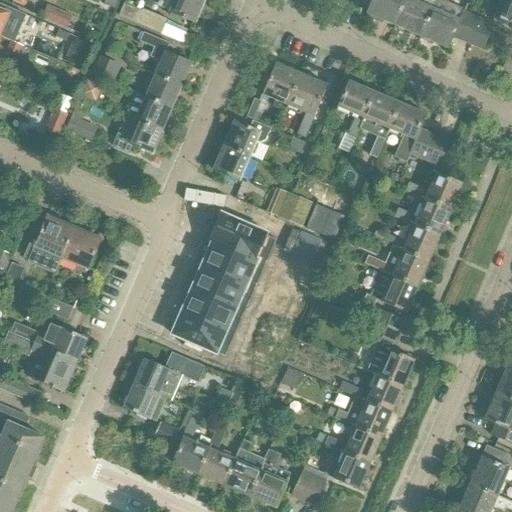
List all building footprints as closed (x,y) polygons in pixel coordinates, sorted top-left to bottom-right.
[(170,0),(173,1),(169,12),(195,24),(205,1),(203,0),(170,0)] [(373,0),(368,14),(396,26),(406,0),(373,0)] [(435,0),(432,8),(413,0),(406,0),(396,26),(422,37),(438,0),(435,0)] [(438,0),(422,37),(448,48),(453,37),(470,44),(480,20),(462,13),(460,17),(446,10),(449,0),(438,0)] [(511,0),(493,0),(501,4),(494,21),(506,26),(508,23),(511,24),(511,0)] [(142,11),(125,4),(120,15),(184,44),(188,35),(165,24),(167,20),(142,10),(142,11)] [(42,17),(67,28),(72,16),(47,5),(42,17)] [(0,35),(1,36),(10,16),(0,11),(0,35)] [(482,49),(493,26),(480,20),(470,44),(482,49)] [(20,55),(27,38),(14,33),(7,49),(20,55)] [(150,57),(162,62),(156,74),(182,85),(191,64),(166,54),(170,44),(144,33),(140,42),(154,48),(150,57)] [(84,66),(94,43),(76,36),(67,59),(84,66)] [(99,56),(92,75),(114,84),(121,65),(99,56)] [(247,118),(259,123),(269,98),(276,100),(274,104),(288,110),(289,106),(302,76),(276,65),(260,102),(255,100),(247,118)] [(182,85),(156,74),(147,96),(173,107),(182,85)] [(289,106),(305,113),(297,136),(306,139),(314,117),(327,87),(302,76),(289,106)] [(337,109),(355,116),(347,135),(357,139),(360,130),(358,130),(374,94),(348,83),(337,109)] [(146,97),(135,92),(126,114),(163,130),(173,107),(147,96),(146,97)] [(360,130),(377,137),(369,156),(377,159),(388,134),(387,134),(388,130),(399,104),(374,94),(358,130),(360,130)] [(73,103),(60,97),(55,109),(68,114),(73,103)] [(426,115),(399,104),(388,130),(403,136),(394,158),(406,163),(410,154),(427,162),(437,138),(437,137),(420,130),(426,115)] [(55,109),(50,120),(45,132),(58,137),(68,114),(55,109)] [(163,130),(126,114),(112,146),(129,154),(133,145),(153,153),(163,130)] [(71,119),(66,129),(91,140),(96,130),(71,119)] [(250,129),(235,123),(225,147),(250,158),(256,143),(260,145),(266,142),(271,130),(253,122),(250,129)] [(287,148),(303,156),(308,145),(292,137),(287,148)] [(437,138),(427,162),(439,167),(449,143),(437,138)] [(214,171),(240,181),(250,158),(225,147),(214,171)] [(408,183),(405,192),(418,197),(425,201),(425,200),(451,211),(462,185),(436,174),(429,192),(408,183)] [(273,189),(258,183),(252,196),(282,208),(287,197),(272,191),(273,189)] [(398,210),(395,218),(414,226),(415,226),(440,236),(451,211),(425,200),(425,201),(418,197),(410,215),(398,210)] [(316,204),(307,227),(334,237),(343,215),(316,204)] [(46,217),(34,246),(62,259),(75,230),(46,217)] [(224,220),(214,242),(260,262),(270,239),(257,233),(259,230),(245,224),(243,228),(224,220)] [(376,232),(373,239),(404,252),(429,262),(440,236),(415,226),(414,226),(407,243),(387,235),(386,237),(376,232)] [(89,271),(102,242),(75,230),(62,259),(89,271)] [(214,247),(206,266),(250,285),(260,262),(214,242),(212,247),(214,247)] [(0,269),(5,271),(5,270),(11,256),(0,250),(0,269)] [(375,260),(372,269),(382,273),(393,278),(393,277),(419,288),(429,262),(404,252),(396,269),(375,260)] [(5,270),(9,272),(1,292),(41,309),(45,298),(17,286),(24,268),(13,263),(15,258),(11,256),(5,270)] [(206,266),(196,289),(240,308),(250,285),(206,266)] [(0,269),(0,291),(1,292),(9,272),(5,270),(5,271),(0,269)] [(382,273),(368,306),(374,309),(377,302),(381,304),(407,315),(408,313),(419,288),(393,277),(393,278),(382,273)] [(309,274),(306,282),(316,286),(318,279),(309,274)] [(305,282),(302,289),(312,294),(315,286),(305,282)] [(196,289),(186,313),(230,332),(240,308),(196,289)] [(68,320),(72,309),(45,298),(41,309),(68,320)] [(295,305),(292,312),(302,317),(305,309),(295,305)] [(380,311),(375,323),(399,333),(404,321),(380,311)] [(186,313),(176,335),(183,338),(181,344),(201,353),(203,347),(221,354),(230,332),(186,313)] [(15,323),(11,333),(16,335),(16,336),(78,362),(87,339),(63,329),(44,321),(39,333),(20,325),(15,323)] [(374,324),(370,334),(381,338),(394,344),(399,333),(375,323),(374,324)] [(8,332),(3,347),(29,357),(31,353),(49,360),(39,384),(65,395),(78,362),(16,336),(16,335),(11,333),(8,332)] [(381,338),(366,373),(377,378),(377,377),(403,388),(414,362),(391,352),(394,344),(381,338)] [(276,340),(271,350),(285,356),(289,346),(276,340)] [(271,350),(266,362),(279,368),(285,356),(271,350)] [(145,361),(134,386),(161,397),(166,399),(172,402),(183,378),(198,384),(205,368),(181,357),(173,354),(166,370),(145,361)] [(281,383),(296,390),(303,375),(288,368),(281,383)] [(511,369),(508,368),(497,393),(511,399),(511,369)] [(342,382),(339,391),(354,397),(367,402),(393,413),(403,388),(377,377),(377,378),(370,394),(342,382)] [(3,378),(0,384),(0,389),(6,392),(10,381),(3,378)] [(10,381),(6,392),(13,396),(18,385),(10,381)] [(18,385),(13,396),(21,399),(26,388),(18,385)] [(134,386),(124,409),(151,420),(156,422),(166,399),(161,397),(134,386)] [(26,388),(21,399),(28,402),(33,391),(26,388)] [(36,406),(41,394),(33,391),(28,402),(36,406)] [(485,421),(496,426),(492,437),(511,445),(511,399),(497,393),(485,421)] [(338,411),(335,419),(356,428),(382,439),(393,413),(367,402),(354,397),(347,414),(338,411)] [(3,420),(9,423),(9,424),(10,424),(15,412),(8,409),(3,420)] [(184,439),(172,465),(199,476),(210,451),(207,449),(191,442),(200,422),(203,415),(190,409),(182,427),(188,429),(184,439)] [(10,424),(18,427),(23,415),(15,412),(10,424)] [(18,427),(25,431),(31,418),(23,415),(18,427)] [(210,451),(199,476),(225,487),(236,462),(233,461),(217,453),(229,425),(220,421),(217,429),(216,429),(207,449),(210,451)] [(0,439),(0,499),(17,507),(29,479),(33,481),(38,469),(33,467),(45,439),(25,431),(18,427),(10,424),(9,424),(3,438),(1,437),(0,439)] [(163,424),(156,439),(173,446),(179,431),(163,424)] [(319,433),(316,441),(341,452),(371,465),(382,439),(356,428),(350,440),(342,437),(340,441),(319,433)] [(236,462),(225,487),(251,498),(261,473),(259,472),(242,465),(252,444),(242,440),(233,461),(236,462)] [(511,457),(488,447),(471,486),(497,497),(497,496),(509,471),(505,469),(511,457)] [(261,473),(251,498),(276,509),(287,484),(291,474),(275,467),(277,455),(268,451),(259,472),(261,473)] [(306,467),(292,498),(314,507),(325,483),(327,477),(360,491),(371,465),(341,452),(335,465),(331,463),(329,467),(325,477),(313,471),(306,467)] [(497,497),(471,486),(459,511),(490,511),(492,508),(500,511),(504,511),(505,510),(511,511),(511,502),(497,496),(497,497)] [(0,511),(14,511),(17,507),(0,499),(0,511)]
